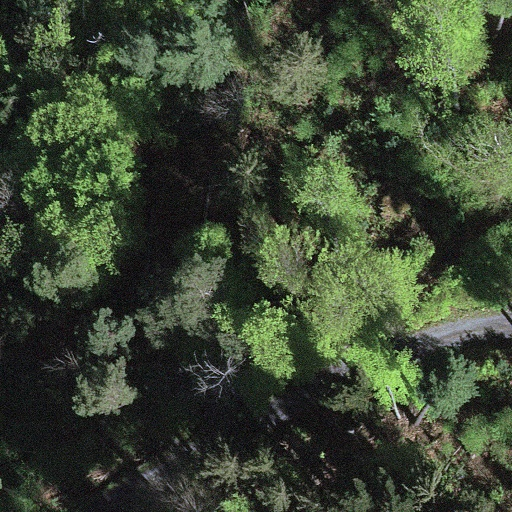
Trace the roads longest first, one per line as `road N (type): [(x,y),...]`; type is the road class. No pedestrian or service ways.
road 1 (track): [(109,511),(385,353),(511,328)]
road 2 (track): [(385,353),(418,294),(481,220),(511,204)]
